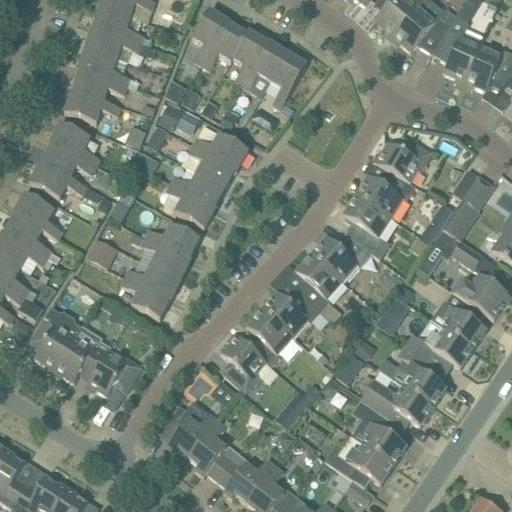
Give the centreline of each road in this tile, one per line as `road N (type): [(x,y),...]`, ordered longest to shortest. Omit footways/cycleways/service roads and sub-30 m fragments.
road 1 (residential): [(110,465),(151,405),(336,193),(376,118),(379,96)]
road 2 (residential): [(413,511),(511,368)]
road 3 (residential): [(511,156),(470,124),(379,96)]
road 4 (residential): [(110,465),(0,392)]
road 5 (residential): [(379,96),(368,52),(303,0)]
road 6 (residential): [(45,0),(0,113)]
